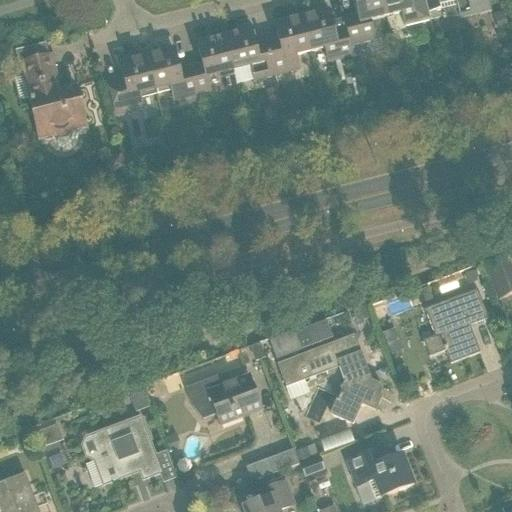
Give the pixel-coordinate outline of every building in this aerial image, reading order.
[(371,23),(385,19),(380,0),(352,0),(356,15),(342,19),(352,58),(350,48),(376,41),(371,23)] [(423,0),(380,0),(385,19),(400,15),(404,28),(429,21),(423,0)] [(423,0),(429,21),(430,23),(442,20),(439,8),(453,4),(457,19),(458,22),(489,14),(485,0),(423,0)] [(344,28),(333,31),(328,11),(301,18),(310,55),(323,51),(327,65),(352,58),(342,19),(341,19),(344,28)] [(296,58),(310,55),(301,18),(274,25),(279,46),(268,48),(265,38),(264,38),(274,78),(300,71),(296,58)] [(264,38),(253,41),(249,26),(237,29),(238,33),(223,37),(232,74),(249,69),(253,84),(274,78),(264,38)] [(217,78),(232,74),(223,37),(196,44),(201,65),(189,68),(196,97),(210,93),(209,88),(219,85),(217,78)] [(189,68),(178,70),(173,50),(145,56),(154,93),(168,89),(172,104),(196,97),(189,68)] [(139,97),(154,93),(145,56),(118,63),(122,79),(107,83),(116,118),(143,111),(139,97)] [(24,77),(14,80),(19,102),(30,99),(40,141),(66,134),(85,129),(75,89),(59,94),(50,57),(21,64),(24,77)] [(417,83),(405,86),(408,96),(420,93),(417,83)] [(275,111),(282,110),(277,88),(266,91),(270,107),(274,106),(275,111)] [(153,146),(148,153),(150,159),(162,156),(159,144),(153,146)] [(498,300),(511,294),(511,273),(507,262),(487,270),(498,300)] [(469,327),(487,320),(477,291),(424,311),(434,337),(422,342),(428,358),(444,352),(449,365),(479,354),(469,327)] [(402,298),(395,301),(399,312),(407,309),(402,298)] [(384,304),(372,309),(377,321),(388,316),(384,304)] [(365,307),(352,312),(357,324),(369,319),(366,311),(365,307)] [(300,332),(301,333),(270,345),(277,362),(331,341),(324,323),(300,332)] [(382,388),(370,383),(353,338),(278,366),(286,387),(339,367),(345,382),(330,415),(351,425),(360,405),(372,410),(382,388)] [(255,362),(265,359),(259,344),(249,348),(255,362)] [(197,400),(190,403),(191,407),(202,421),(216,416),(220,427),(247,416),(245,411),(258,406),(260,411),(261,411),(248,377),(223,387),(219,376),(191,387),(197,400)] [(134,414),(149,408),(143,392),(128,398),(134,414)] [(140,418),(93,436),(98,450),(94,462),(104,490),(136,478),(133,470),(137,468),(142,481),(158,475),(161,474),(154,456),(140,418)] [(36,451),(62,441),(55,426),(30,436),(36,451)] [(349,432),(320,440),(323,450),(352,442),(349,432)] [(374,452),(391,446),(391,445),(346,462),(356,488),(373,482),(379,499),(413,486),(402,456),(379,465),(374,452)] [(307,448),(294,453),(297,461),(298,465),(300,465),(311,460),(307,448)] [(297,461),(294,453),(293,450),(265,461),(270,475),(298,465),(297,461)] [(324,472),(325,472),(319,457),(300,465),(298,465),(304,480),(305,479),(307,484),(326,477),(324,472)] [(38,511),(23,475),(0,484),(0,511),(38,511)] [(277,511),(293,506),(284,483),(256,494),(259,502),(243,509),(243,511),(277,511)]
